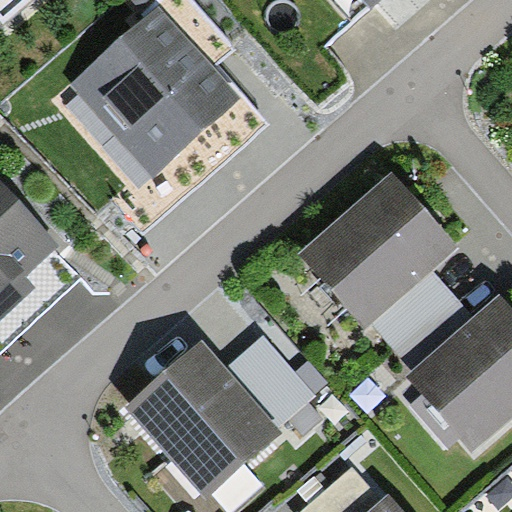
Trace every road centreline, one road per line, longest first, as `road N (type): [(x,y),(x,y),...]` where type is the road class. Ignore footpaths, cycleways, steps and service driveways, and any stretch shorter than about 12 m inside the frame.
road 1 (residential): [(14,434),(405,87)]
road 2 (residential): [(511,206),(405,87)]
road 3 (residential): [(405,87),(505,0)]
